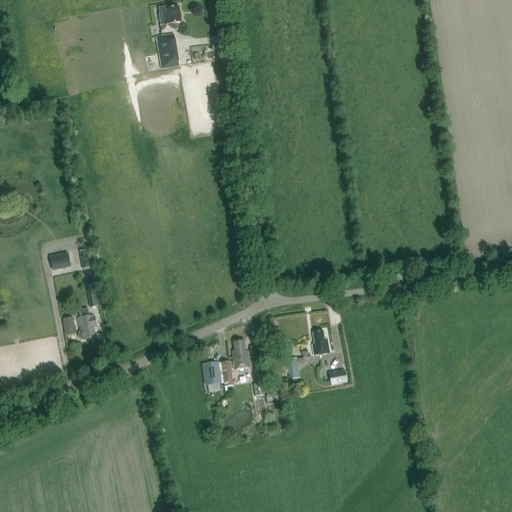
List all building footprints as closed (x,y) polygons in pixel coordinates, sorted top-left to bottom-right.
[(178,8),(165,10),(165,8),(157,9),(158,16),(157,16),(159,27),(180,23),(178,8)] [(180,67),(174,35),(156,38),(161,70),(180,67)] [(71,267),(68,253),(50,257),(53,271),(71,267)] [(86,282),(88,296),(97,294),(95,281),(86,282)] [(88,309),(79,311),(80,317),(78,317),(80,332),(78,335),(78,338),(82,341),(84,340),(84,341),(96,339),(94,328),(97,328),(95,317),(92,317),(92,316),(89,316),(88,309)] [(63,319),(66,334),(75,333),(73,317),(63,319)] [(324,339),(323,331),(321,331),(312,333),(314,344),(311,345),(313,356),(327,354),(330,354),(327,338),(324,339)] [(246,352),(244,341),(233,342),(234,351),(232,352),(234,370),(236,370),(237,377),(250,376),(249,369),(250,368),(248,352),(246,352)] [(300,378),(297,358),(284,360),(288,388),(299,387),(298,378),(300,378)] [(221,362),(224,387),(233,386),(230,361),(221,362)] [(220,383),(217,363),(203,365),(206,385),(220,383)] [(331,386),(347,383),(345,370),(329,373),(331,386)] [(261,383),(253,384),(255,397),(263,396),(261,383)] [(279,400),(278,393),(266,395),(267,402),(279,400)]
